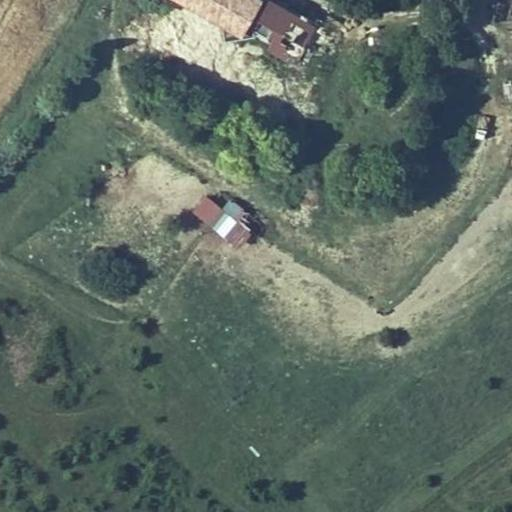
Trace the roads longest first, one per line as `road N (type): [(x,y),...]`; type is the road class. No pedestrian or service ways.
road 1 (track): [(114,11),(112,75),(146,117),(300,239),(340,246),(389,242),(456,197),(481,144),(485,78),(464,5)]
road 2 (track): [(372,12),(319,106),(328,159),(326,243)]
road 3 (track): [(0,115),(114,11),(115,0)]
road 4 (track): [(471,0),(372,12),(331,0)]
